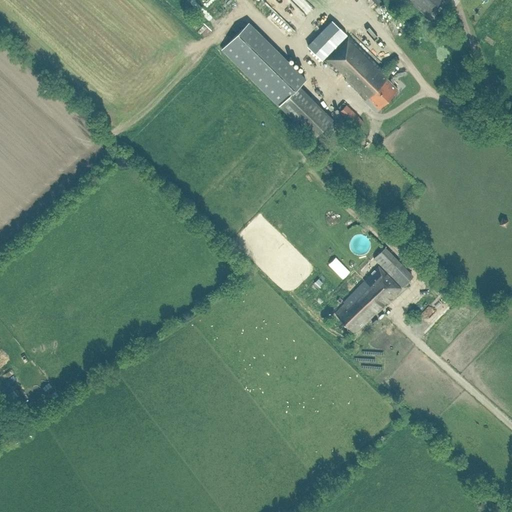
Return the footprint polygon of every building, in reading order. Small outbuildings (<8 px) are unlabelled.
[(439,0),(408,0),(427,16),(439,0)] [(332,20),(307,44),(322,60),(347,35),(332,20)] [(332,118),(299,86),(306,79),(248,22),(222,48),(312,138),(332,118)] [(378,108),(397,88),(386,77),(388,76),(348,36),(325,59),(339,73),(341,71),(346,76),(344,78),(365,98),(367,97),(378,108)] [(356,128),(363,121),(346,104),(339,111),(356,128)] [(508,219),(501,216),(498,224),(505,227),(508,219)] [(373,258),(401,287),(413,275),(385,246),(373,258)] [(374,269),(364,280),(385,302),(400,287),(378,265),(374,269)] [(335,312),(342,320),(354,332),(385,302),(364,280),(343,301),(344,303),(335,312)] [(374,337),(382,346),(395,334),(387,326),(374,337)]
